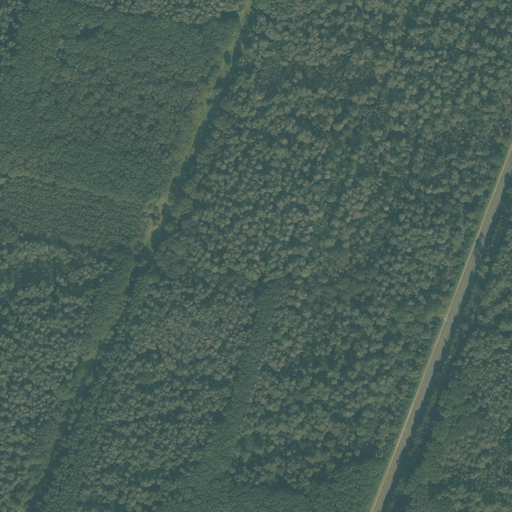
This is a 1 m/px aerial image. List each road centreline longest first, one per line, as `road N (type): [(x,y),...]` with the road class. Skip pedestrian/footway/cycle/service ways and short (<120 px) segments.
road 1 (track): [(30,511),(248,0)]
road 2 (primary): [(380,511),(511,165)]
road 3 (track): [(394,60),(268,36),(239,20),(199,26),(55,0)]
road 4 (track): [(278,285),(0,226)]
road 5 (track): [(278,285),(312,163),(337,116),(377,101),(394,60)]
road 6 (track): [(218,480),(278,285)]
road 7 (track): [(452,320),(278,285)]
